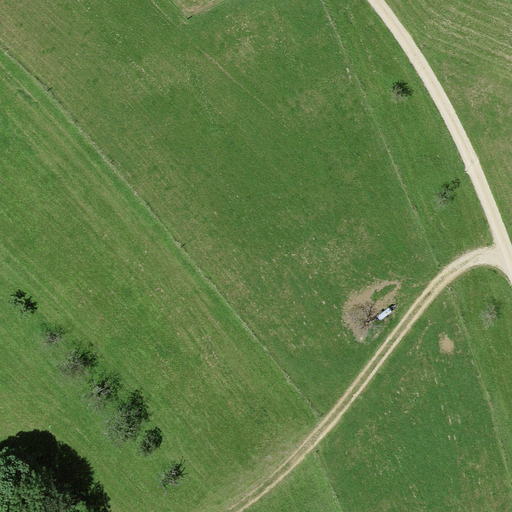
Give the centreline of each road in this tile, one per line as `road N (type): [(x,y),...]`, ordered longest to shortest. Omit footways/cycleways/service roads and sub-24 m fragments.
road 1 (track): [(511,269),(470,261),(426,303),(287,475),(240,511)]
road 2 (track): [(511,257),(431,65),(387,0)]
